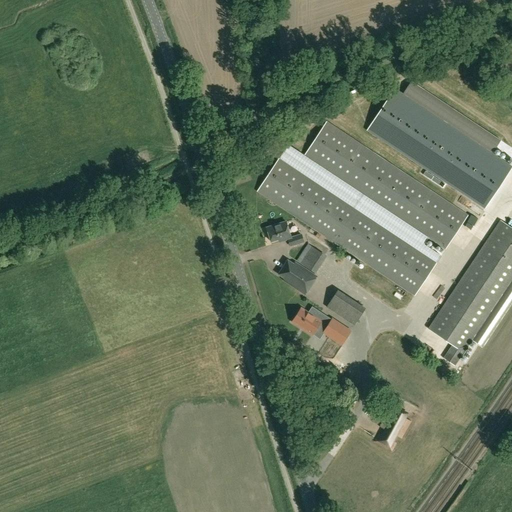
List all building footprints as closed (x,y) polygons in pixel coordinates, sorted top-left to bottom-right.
[(394,89),(368,130),(485,208),(511,167),(394,89)] [(307,157),(445,249),(467,215),(332,125),(307,157)] [(415,295),(437,262),(279,158),(257,191),(415,295)] [(511,227),(500,220),(429,329),(453,345),(444,358),(455,365),(511,278),(511,227)] [(291,237),(286,221),(267,227),(271,242),(284,237),(285,240),(288,239),(291,246),(304,242),(301,234),(291,237)] [(315,273),(327,256),(308,243),(296,260),(315,273)] [(305,294),(317,276),(295,262),(284,280),(305,294)] [(324,334),(342,346),(352,331),(332,318),(331,319),(328,325),(308,312),(301,307),(291,322),(312,336),(313,335),(317,329),(324,334)] [(409,413),(397,406),(394,411),(389,409),(379,426),(384,429),(381,434),(379,433),(374,441),(392,451),(397,442),(395,441),(398,436),(402,439),(412,421),(406,418),(409,413)]
